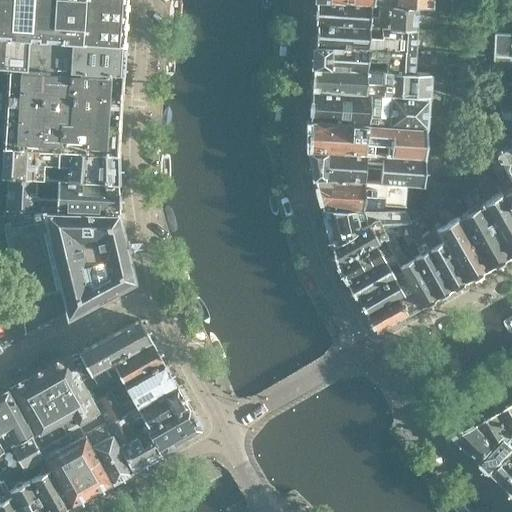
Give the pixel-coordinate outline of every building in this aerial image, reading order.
[(121,43),(123,0),(0,0),(0,64),(9,65),(25,66),(26,37),(121,43)] [(415,22),(415,7),(316,0),(315,23),(425,30),(425,23),(415,22)] [(414,46),(414,35),(431,36),(431,30),(425,30),(315,23),(313,45),(414,52),(431,53),(431,47),(414,46)] [(511,34),(495,34),(493,57),(511,58),(511,34)] [(119,71),(120,52),(121,43),(26,37),(25,66),(46,67),(47,50),(66,51),(65,68),(119,71)] [(413,65),(414,52),(313,45),(312,67),(423,74),(423,66),(413,65)] [(511,75),(511,59),(511,58),(493,57),(492,80),(510,81),(511,75)] [(115,152),(118,89),(119,71),(65,68),(46,67),(25,66),(9,65),(3,146),(115,152)] [(427,98),(437,98),(437,97),(437,94),(437,91),(428,90),(428,82),(430,82),(430,84),(438,85),(439,76),(423,74),(312,67),(311,89),(427,98)] [(426,117),(427,98),(311,89),(309,113),(309,119),(425,126),(432,126),(433,122),(433,119),(433,118),(431,118),(429,117),(426,117)] [(511,103),(511,101),(500,100),(498,103),(497,105),(502,109),(502,113),(502,117),(501,124),(497,130),(511,130),(511,103)] [(423,155),(425,126),(309,119),(309,148),(420,154),(423,155)] [(3,146),(0,175),(34,177),(58,179),(116,182),(115,173),(115,152),(3,146)] [(511,146),(505,151),(503,150),(495,154),(498,159),(499,158),(511,159),(511,160),(511,146)] [(358,180),(359,164),(375,165),(374,181),(399,182),(418,183),(420,154),(309,148),(314,178),(358,180)] [(511,250),(511,210),(502,192),(491,199),(486,189),(497,183),(482,158),(469,186),(507,254),(511,250)] [(511,160),(511,159),(499,158),(509,177),(511,176),(511,178),(511,186),(508,188),(505,182),(499,186),(502,192),(511,210),(511,160)] [(117,212),(116,202),(116,182),(58,179),(57,199),(33,197),(34,177),(0,175),(0,181),(7,182),(7,195),(0,194),(0,210),(4,210),(6,210),(117,212)] [(398,205),(399,182),(374,181),(358,180),(314,178),(321,207),(381,210),(381,205),(398,205)] [(507,254),(469,186),(440,185),(442,188),(450,203),(459,199),(466,212),(458,217),(485,266),(507,254)] [(485,266),(458,217),(448,223),(440,208),(450,203),(442,188),(429,215),(442,241),(463,279),(485,266)] [(331,244),(376,218),(379,224),(394,216),(400,217),(408,218),(407,211),(381,210),(321,207),(331,244)] [(132,280),(128,259),(117,212),(6,210),(10,227),(3,228),(3,229),(10,262),(1,264),(8,294),(17,292),(19,299),(61,290),(67,315),(132,280)] [(336,264),(379,238),(376,230),(382,227),(385,234),(391,230),(392,232),(398,228),(400,217),(394,216),(379,224),(376,218),(331,244),(336,264)] [(449,287),(421,235),(414,218),(408,218),(400,217),(398,228),(408,248),(415,244),(420,253),(413,257),(434,295),(449,287)] [(434,295),(413,257),(407,261),(392,232),(391,230),(385,234),(381,236),(392,254),(401,271),(405,278),(411,288),(420,303),(434,295)] [(463,279),(442,241),(436,245),(429,231),(421,235),(449,287),(463,279)] [(346,280),(392,254),(381,236),(379,238),(336,264),(346,280)] [(356,297),(395,274),(401,271),(392,254),(346,280),(356,297)] [(397,296),(411,288),(405,278),(399,281),(395,274),(356,297),(366,313),(397,296)] [(420,303),(411,288),(397,296),(406,311),(420,303)] [(396,317),(406,311),(397,296),(366,313),(375,329),(386,323),(388,327),(399,321),(396,317)] [(90,374),(109,364),(151,341),(138,319),(78,352),(90,374)] [(118,388),(163,363),(151,341),(109,364),(117,379),(114,381),(118,388)] [(110,480),(85,435),(80,425),(76,418),(96,407),(93,402),(80,380),(90,374),(78,352),(6,390),(43,457),(69,504),(110,480)] [(105,424),(175,384),(163,363),(118,388),(122,395),(129,391),(132,397),(119,405),(111,392),(93,402),(96,407),(105,424)] [(146,430),(187,407),(175,384),(105,424),(118,446),(146,430)] [(43,457),(6,390),(0,393),(0,476),(2,479),(3,482),(23,470),(22,468),(38,459),(43,457)] [(511,405),(501,411),(511,430),(511,405)] [(202,433),(200,429),(187,407),(146,430),(159,452),(170,446),(173,450),(202,433)] [(511,430),(501,411),(479,424),(498,444),(511,430)] [(130,469),(118,446),(105,424),(85,435),(110,480),(130,469)] [(498,444),(479,424),(457,437),(454,432),(450,434),(453,440),(478,463),(481,460),(482,461),(498,444)] [(159,452),(146,430),(118,446),(130,469),(159,452)] [(495,472),(511,453),(511,446),(510,445),(511,442),(511,430),(498,444),(482,461),(495,472)] [(505,481),(511,473),(511,453),(495,472),(505,481)] [(54,511),(69,504),(43,457),(38,459),(42,467),(39,469),(41,472),(28,479),(46,511),(54,511)] [(19,511),(8,491),(3,482),(2,479),(0,480),(0,499),(1,501),(0,500),(0,511),(19,511)] [(46,511),(28,479),(8,491),(19,511),(46,511)]
